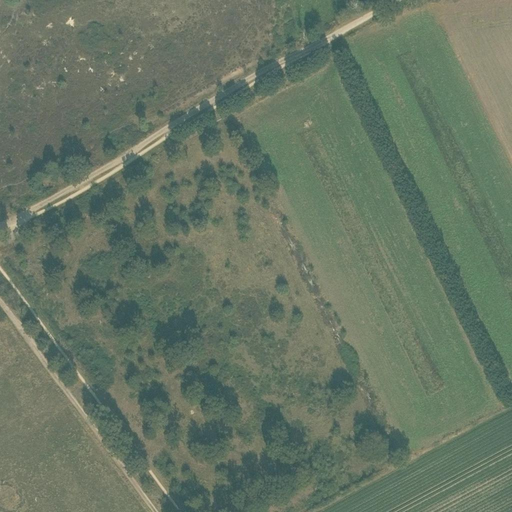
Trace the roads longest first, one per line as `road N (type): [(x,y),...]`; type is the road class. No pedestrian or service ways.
road 1 (track): [(394,0),(0,224)]
road 2 (track): [(0,302),(155,511)]
